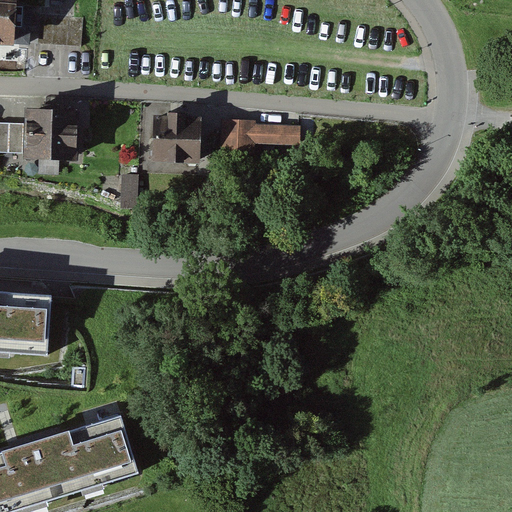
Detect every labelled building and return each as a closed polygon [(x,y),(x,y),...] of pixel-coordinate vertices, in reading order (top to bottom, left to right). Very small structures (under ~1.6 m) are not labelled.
[(0,0),(0,41),(28,43),(30,14),(23,13),(23,5),(13,5),(13,0),(0,0)] [(83,18),(41,15),(38,44),(81,47),(83,18)] [(44,114),(29,114),(28,156),(40,156),(40,173),(58,174),(59,157),(74,157),(75,115),(64,115),(65,108),(44,107),(44,114)] [(171,119),(157,119),(155,159),(198,161),(199,120),(184,120),(184,116),(171,116),(171,119)] [(254,123),(224,122),(223,152),(253,153),(254,142),(298,143),(299,128),(254,127),(254,123)] [(0,152),(23,154),(24,124),(0,123),(0,152)] [(44,293),(0,290),(0,356),(40,359),(44,293)] [(114,413),(0,448),(0,510),(131,470),(114,413)]
